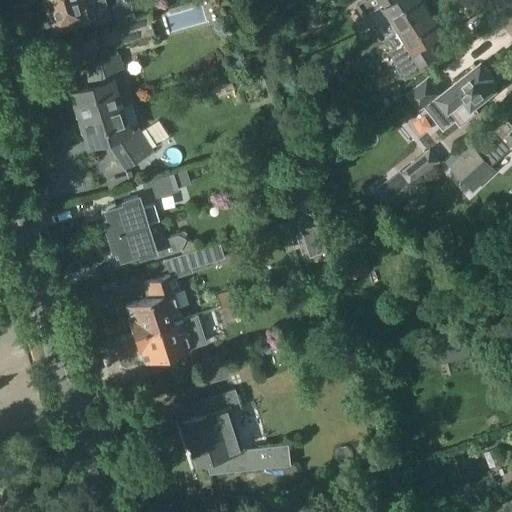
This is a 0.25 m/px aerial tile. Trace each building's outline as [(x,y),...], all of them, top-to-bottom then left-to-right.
[(90,4),(89,0),(65,0),(46,5),(54,30),(96,17),(92,3),(90,4)] [(364,0),(359,3),(381,39),(399,28),(400,29),(429,10),(423,0),(364,0)] [(116,22),(135,16),(130,1),(111,6),(116,22)] [(400,29),(407,39),(390,51),(407,78),(426,67),(423,63),(439,53),(430,40),(443,32),(429,10),(400,29)] [(135,18),(135,16),(116,22),(122,43),(154,34),(148,14),(135,18)] [(71,104),(75,117),(79,116),(79,118),(132,101),(134,101),(119,53),(99,59),(100,61),(88,62),(89,85),(71,91),(75,103),(71,104)] [(444,107),(448,113),(451,111),(461,124),(477,111),(473,105),(495,88),(487,78),(491,75),(482,63),(440,95),(428,79),(408,95),(420,110),(426,105),(444,107)] [(88,144),(106,138),(124,166),(152,147),(138,126),(134,129),(132,125),(139,123),(132,101),(79,118),(80,120),(76,121),(80,133),(84,132),(88,144)] [(473,143),(471,145),(449,165),(474,192),(497,169),(493,164),(508,150),(509,151),(511,148),(511,128),(484,155),(473,143)] [(414,190),(446,166),(432,148),(400,172),(414,190)] [(141,182),(144,191),(153,189),(155,197),(179,189),(178,187),(191,183),(186,168),(141,182)] [(105,208),(107,217),(103,218),(108,235),(159,219),(153,202),(143,205),(141,197),(105,208)] [(161,255),(180,249),(182,252),(193,248),(195,243),(178,233),(164,237),(159,219),(108,235),(113,249),(118,248),(121,259),(144,252),(145,255),(159,251),(161,255)] [(332,247),(342,279),(371,270),(361,239),(332,247)] [(219,243),(189,252),(193,266),(224,257),(219,243)] [(126,303),(130,315),(127,316),(132,332),(182,317),(173,290),(180,289),(175,273),(145,282),(149,296),(126,303)] [(218,295),(220,305),(236,301),(233,291),(218,295)] [(236,301),(220,305),(223,315),(239,310),(236,301)] [(132,332),(138,351),(141,350),(144,361),(191,346),(182,317),(132,332)] [(490,351),(486,336),(438,348),(445,377),(452,375),(448,362),(490,351)] [(182,420),(195,463),(205,459),(209,471),(290,464),(288,442),(244,447),(232,408),(240,405),(235,387),(209,396),(213,410),(182,420)]
